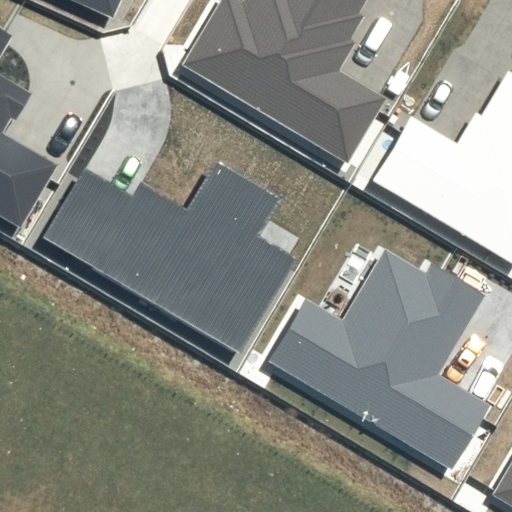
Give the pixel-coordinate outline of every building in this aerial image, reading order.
[(70,0),(113,19),(121,0),(70,0)] [(217,0),(179,65),(348,164),(387,98),(340,71),(356,43),(350,39),(364,17),(359,13),(366,0),(217,0)] [(0,215),(19,227),(55,166),(2,135),(11,119),(15,121),(32,93),(0,74),(0,56),(13,35),(0,26),(0,215)] [(411,116),(372,181),(511,265),(511,73),(509,71),(482,115),(477,112),(457,144),(411,116)] [(85,169),(45,235),(239,352),(297,257),(262,236),(285,199),(216,158),(186,208),(144,183),(134,198),(85,169)] [(306,298),(268,362),(453,470),(492,405),(440,375),(487,296),(432,264),(428,272),(386,248),(344,320),(306,298)] [(511,463),(492,496),(511,507),(511,463)]
